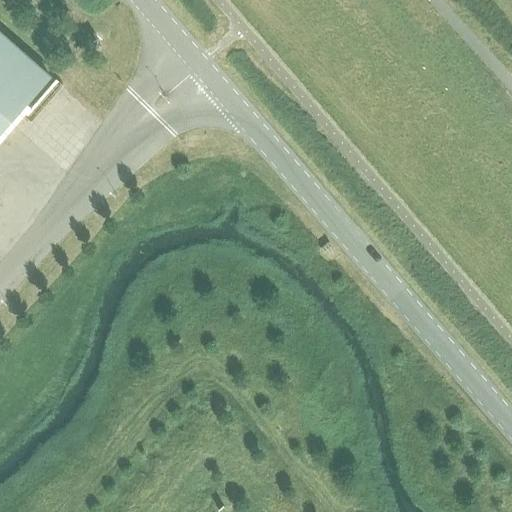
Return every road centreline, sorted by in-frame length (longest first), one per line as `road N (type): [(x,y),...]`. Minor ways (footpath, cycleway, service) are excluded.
road 1 (secondary): [(511,424),(199,63)]
road 2 (unclassified): [(0,290),(199,63)]
